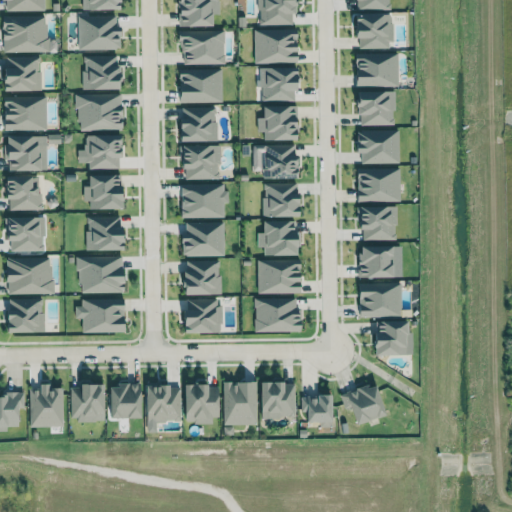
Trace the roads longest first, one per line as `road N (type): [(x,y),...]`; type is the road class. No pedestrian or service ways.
road 1 (residential): [(329,350),(323,0)]
road 2 (residential): [(146,0),(151,329)]
road 3 (residential): [(0,354),(329,350)]
